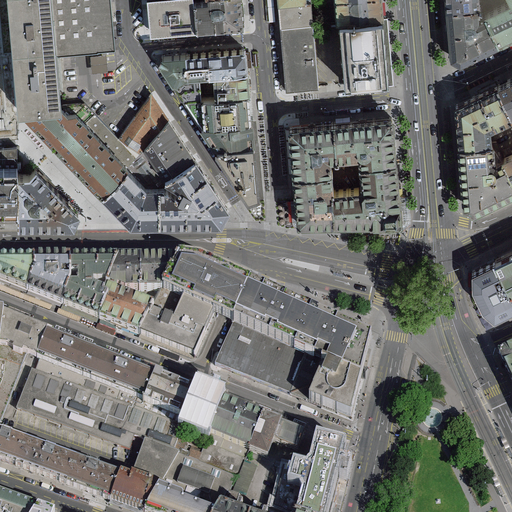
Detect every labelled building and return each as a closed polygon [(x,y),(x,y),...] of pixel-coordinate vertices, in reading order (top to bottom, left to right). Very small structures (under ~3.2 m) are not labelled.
[(11,0),(0,0),(0,5),(4,50),(16,49),(11,0)] [(49,0),(11,0),(16,49),(54,45),(49,0)] [(62,54),(115,49),(110,0),(49,0),(54,45),(55,54),(62,54)] [(194,0),(148,0),(151,31),(197,27),(194,0)] [(195,0),(194,0),(197,27),(243,24),(241,0),(195,0)] [(340,21),(383,18),(381,0),(336,0),(338,21),(340,21)] [(479,0),(446,0),(448,8),(480,6),(479,0)] [(511,0),(486,13),(500,42),(511,36),(511,0)] [(314,23),(312,2),(280,5),(281,26),(314,23)] [(484,50),(500,42),(486,13),(481,15),(480,6),(448,8),(450,36),(452,56),(461,61),(484,50)] [(388,79),(383,18),(340,21),(345,84),(388,79)] [(319,86),(314,23),(281,26),(287,89),(319,86)] [(59,104),(55,54),(54,45),(16,49),(21,108),(26,108),(59,104)] [(214,73),(247,70),(245,48),(185,54),(187,69),(209,68),(210,73),(214,73)] [(185,54),(163,55),(160,61),(176,83),(184,77),(188,76),(200,75),(210,74),(210,73),(209,68),(187,69),(185,54)] [(247,70),(214,73),(216,95),(249,92),(247,70)] [(202,96),(200,75),(188,76),(184,77),(176,83),(185,98),(202,96)] [(511,78),(498,85),(511,113),(511,78)] [(491,127),(511,116),(511,113),(498,85),(470,99),(457,104),(459,126),(460,145),(491,143),(491,127)] [(216,95),(202,96),(206,124),(252,120),(249,92),(216,95)] [(151,93),(119,138),(140,152),(145,146),(168,119),(151,93)] [(206,124),(202,96),(185,98),(202,124),(206,124)] [(62,104),(59,104),(63,108),(69,113),(75,112),(86,123),(107,145),(128,167),(140,152),(119,138),(95,114),(84,103),(66,104),(62,104)] [(63,108),(59,104),(26,108),(26,112),(27,114),(59,148),(86,123),(75,112),(69,113),(63,108)] [(360,154),(361,164),(396,161),(392,117),(334,123),(337,156),(360,154)] [(168,119),(145,146),(167,178),(196,160),(168,119)] [(206,124),(202,124),(217,145),(254,142),(252,120),(206,124)] [(107,145),(86,123),(59,148),(62,151),(81,170),(107,145)] [(330,156),(337,156),(334,123),(290,126),(295,175),(331,171),(330,156)] [(254,142),(217,145),(249,195),(258,192),(254,142)] [(505,159),(504,156),(497,142),(491,143),(493,159),(498,162),(505,159)] [(491,143),(460,145),(465,204),(474,210),(511,191),(511,173),(505,159),(498,162),(493,159),(491,143)] [(107,145),(81,170),(103,193),(128,167),(107,145)] [(0,166),(18,166),(17,146),(0,147),(0,166)] [(168,182),(167,178),(145,146),(140,152),(128,167),(146,188),(160,188),(168,182)] [(228,209),(196,160),(167,178),(168,182),(179,187),(176,193),(165,188),(160,188),(161,222),(221,222),(228,209)] [(364,187),(333,190),(336,221),(402,221),(396,161),(361,164),(364,187)] [(0,172),(18,172),(18,166),(0,166),(0,209),(19,209),(19,202),(0,202),(0,172)] [(19,202),(19,209),(19,224),(73,223),(79,212),(35,167),(30,172),(18,172),(19,202)] [(146,188),(128,167),(103,193),(132,223),(161,222),(160,188),(146,188)] [(332,175),(331,171),(295,175),(295,179),(299,222),(336,221),(333,190),(332,175)] [(0,202),(19,202),(18,172),(0,172),(0,202)] [(511,252),(496,260),(511,294),(511,252)] [(140,260),(119,261),(107,289),(116,292),(118,288),(125,292),(141,292),(140,260)] [(178,260),(140,260),(141,292),(162,293),(178,260)] [(234,324),(251,286),(242,282),(235,278),(201,263),(178,260),(162,293),(183,302),(213,315),(217,317),(224,320),(234,324)] [(508,311),(511,309),(511,294),(496,260),(484,265),(473,271),(473,287),(483,308),(495,317),(508,311)] [(34,276),(34,261),(0,261),(0,280),(28,291),(34,276)] [(70,261),(34,261),(34,276),(28,291),(63,306),(69,289),(71,286),(71,279),(70,261)] [(119,261),(70,261),(71,279),(79,279),(78,289),(69,289),(63,306),(99,320),(108,301),(103,299),(107,289),(119,261)] [(318,315),(251,286),(234,324),(301,354),(318,315)] [(117,296),(116,292),(107,289),(103,299),(108,301),(99,320),(139,336),(151,313),(154,308),(120,295),(117,296)] [(162,293),(154,308),(151,313),(174,322),(183,302),(162,293)] [(213,315),(183,302),(174,322),(205,334),(213,315)] [(174,322),(151,313),(139,336),(195,358),(205,334),(174,322)] [(32,357),(37,359),(48,332),(43,330),(5,315),(0,345),(7,347),(27,355),(32,357)] [(372,339),(318,315),(301,354),(305,356),(332,368),(361,379),(372,339)] [(291,396),(305,356),(301,354),(234,324),(216,366),(291,396)] [(40,360),(84,377),(94,351),(48,332),(37,359),(40,360)] [(0,400),(9,404),(27,355),(7,347),(0,345),(0,400)] [(511,350),(500,356),(511,380),(511,381),(511,350)] [(140,399),(146,401),(156,375),(94,351),(84,377),(140,399)] [(325,383),(332,368),(305,356),(291,396),(310,403),(319,381),(325,383)] [(130,450),(135,436),(123,431),(140,399),(84,377),(40,360),(35,372),(33,371),(18,410),(130,450)] [(361,379),(332,368),(325,383),(319,381),(310,403),(351,419),(361,379)] [(145,403),(187,419),(198,392),(156,375),(146,401),(145,403)] [(184,424),(209,434),(223,401),(198,392),(187,419),(184,424)] [(179,439),(184,424),(187,419),(145,403),(146,401),(140,399),(123,431),(135,436),(145,440),(174,452),(179,439)] [(0,426),(9,404),(0,400),(0,426)] [(209,434),(250,451),(264,417),(223,401),(209,434)] [(297,450),(305,433),(264,417),(250,451),(267,458),(274,442),(297,450)] [(13,435),(0,430),(0,460),(17,466),(26,440),(13,435)] [(201,455),(199,462),(237,477),(239,478),(250,451),(209,434),(201,455)] [(186,442),(179,439),(174,452),(179,454),(182,455),(186,442)] [(77,459),(26,440),(17,466),(68,485),(77,459)] [(161,486),(179,454),(174,452),(145,440),(133,475),(161,486)] [(301,511),(327,511),(343,448),(319,442),(315,456),(312,468),(310,473),(310,475),(308,475),(305,487),(308,488),(301,511)] [(199,462),(201,455),(193,451),(190,458),(199,462)] [(183,503),(204,511),(214,511),(220,506),(229,490),(231,491),(237,477),(199,462),(190,458),(182,455),(179,454),(161,486),(159,488),(183,498),(184,500),(183,503)] [(120,475),(77,459),(68,485),(112,501),(120,475)] [(310,473),(312,468),(293,463),(292,468),(295,469),(308,473),(310,473)] [(291,485),(295,469),(292,468),(284,466),(275,503),(274,507),(285,511),(301,511),(308,488),(305,487),(304,488),(291,485)] [(308,475),(308,473),(295,469),(291,485),(304,488),(305,487),(308,475)] [(159,488),(161,486),(133,475),(131,478),(126,476),(120,475),(112,501),(117,502),(149,511),(159,488)] [(183,498),(159,488),(149,511),(204,511),(183,503),(184,500),(183,498)] [(240,494),(231,491),(229,490),(220,506),(237,511),(240,504),(236,503),(240,494)] [(35,511),(38,507),(0,493),(0,511),(35,511)]
